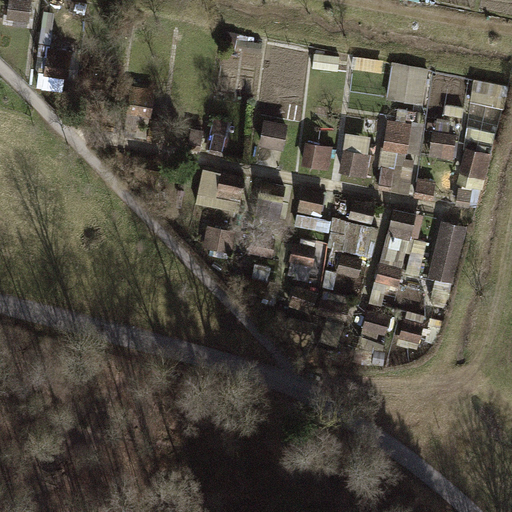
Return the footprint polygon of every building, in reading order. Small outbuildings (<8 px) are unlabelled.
[(36,0),(12,0),(9,23),(33,26),(36,0)] [(267,46),(234,41),(233,49),(266,54),(267,46)] [(75,53),(46,48),(42,74),(71,78),(75,53)] [(343,62),(321,60),(319,72),(341,75),(343,62)] [(435,73),(396,67),(389,112),(429,118),(435,73)] [(477,81),(475,104),(508,107),(510,84),(477,81)] [(106,87),(84,84),(82,98),(104,101),(106,87)] [(160,98),(137,95),(133,119),(156,123),(160,98)] [(287,129),(264,125),(261,141),(284,145),(287,129)] [(231,129),(216,127),(212,155),(227,157),(231,129)] [(416,132),(392,128),(388,150),(412,154),(416,132)] [(460,136),(437,132),(433,154),(456,158),(460,136)] [(205,135),(193,133),(190,150),(202,152),(205,135)] [(334,151),(311,147),(307,171),(331,174),(334,151)] [(492,156),(470,150),(464,171),(487,177),(492,156)] [(371,157),(347,153),(343,179),(367,183),(371,157)] [(163,168),(146,166),(143,185),(160,187),(163,168)] [(397,172),(387,170),(384,192),(394,193),(397,172)] [(247,178),(224,175),(220,201),(243,204),(247,178)] [(440,186),(422,183),(419,199),(437,202),(440,186)] [(329,196),(308,192),(303,213),(325,217),(329,196)] [(381,209),(357,204),(353,222),(377,227),(381,209)] [(421,218),(398,212),(391,236),(415,242),(421,218)] [(446,226),(433,278),(456,283),(469,231),(446,226)] [(238,234),(211,230),(208,252),(235,256),(238,234)] [(376,233),(360,230),(356,256),(372,259),(376,233)] [(279,247),(256,244),(254,257),(278,260),(279,247)] [(319,252),(296,248),(293,270),(316,273),(319,252)] [(365,260),(338,256),(335,276),(362,280),(365,260)] [(408,272),(384,267),(380,284),(404,290),(408,272)] [(320,294),(299,290),(295,311),(316,315),(320,294)] [(354,300),(327,295),(322,320),(349,325),(354,300)] [(430,319),(412,314),(404,341),(422,346),(430,319)] [(394,322),(371,317),(368,332),(391,337),(394,322)] [(316,324),(294,320),(290,338),(313,342),(316,324)]
